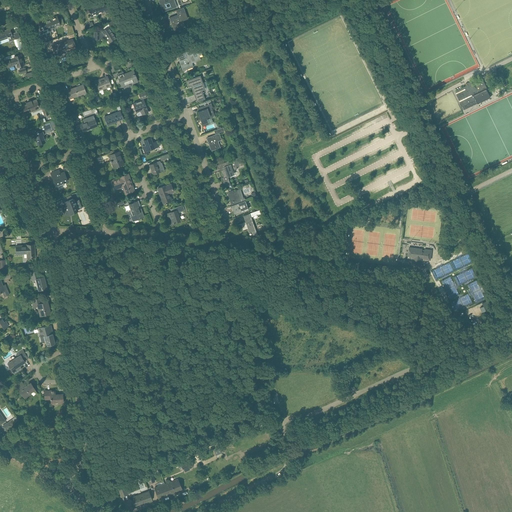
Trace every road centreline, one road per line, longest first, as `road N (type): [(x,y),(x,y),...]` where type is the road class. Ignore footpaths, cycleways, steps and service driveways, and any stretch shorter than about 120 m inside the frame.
road 1 (unclassified): [(204,511),(286,470),(289,418),(414,367),(445,370),(477,353),(488,332),(510,320),(409,113)]
road 2 (residential): [(65,488),(79,469),(84,440),(54,231)]
road 3 (residential): [(221,242),(221,209),(187,115)]
